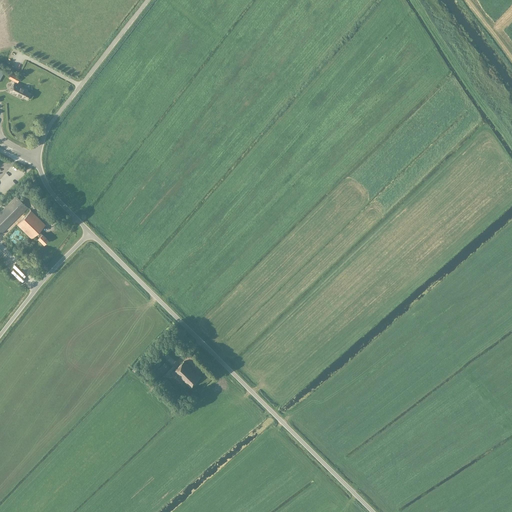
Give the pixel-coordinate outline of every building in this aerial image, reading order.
[(14,83),(10,92),(20,97),(21,96),(27,99),(30,93),(27,91),(27,90),(14,83)] [(19,144),(17,147),(31,154),(33,150),(19,144)] [(27,207),(16,196),(0,211),(0,230),(2,232),(27,207)] [(30,210),(17,224),(31,239),(33,237),(37,240),(38,238),(43,244),(47,239),(39,231),(45,225),(30,210)] [(18,228),(14,231),(18,239),(23,236),(18,228)] [(32,285),(27,280),(28,279),(25,276),(21,280),(29,288),(32,285)] [(161,362),(161,361),(161,360),(160,359),(160,358),(159,358),(158,357),(157,357),(156,357),(155,357),(154,357),(153,358),(152,358),(152,359),(151,359),(151,360),(151,361),(151,362),(151,363),(151,364),(152,365),(153,366),(154,366),(154,367),(155,367),(156,367),(157,367),(158,366),(159,366),(159,365),(160,365),(160,364),(161,363),(161,362)] [(174,371),(172,374),(175,377),(178,375),(190,387),(200,378),(184,361),(174,371)] [(165,362),(153,375),(157,379),(169,367),(165,362)] [(176,391),(166,380),(162,383),(173,394),(176,391)]
